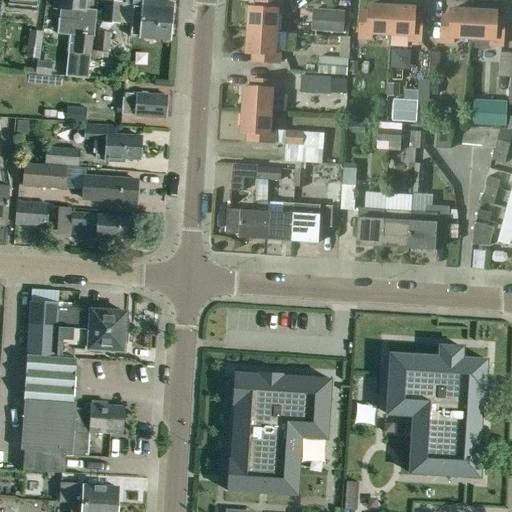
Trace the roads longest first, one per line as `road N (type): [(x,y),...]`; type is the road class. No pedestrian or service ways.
road 1 (residential): [(511,299),(187,278)]
road 2 (residential): [(187,278),(205,0)]
road 3 (residential): [(172,511),(187,278)]
road 4 (residential): [(0,265),(187,278)]
